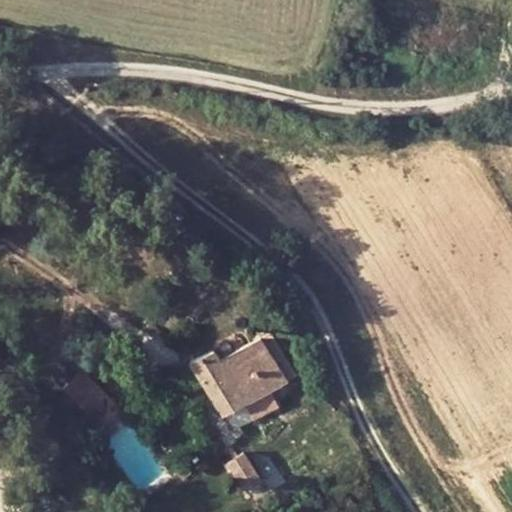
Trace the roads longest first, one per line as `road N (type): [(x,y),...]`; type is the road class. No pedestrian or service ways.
road 1 (track): [(49,72),(296,279),(325,322),(364,427),(419,511)]
road 2 (unclassified): [(0,76),(103,67),(234,82),(333,105),(407,108),(511,89)]
